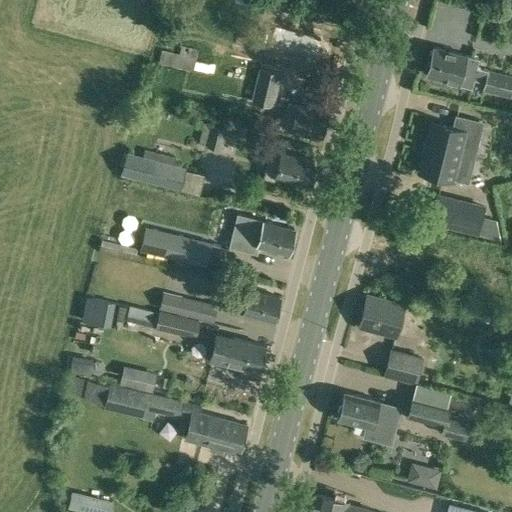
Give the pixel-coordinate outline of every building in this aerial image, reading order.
[(275,8),(277,1),(271,0),(264,0),(264,6),(275,8)] [(511,12),(511,0),(503,0),(501,10),(511,12)] [(188,68),(192,47),(181,45),(179,53),(160,49),(158,61),(188,68)] [(471,87),(478,58),(467,55),(434,47),(427,74),(442,78),(441,80),(458,85),(458,84),(471,87)] [(273,106),(281,73),(259,68),(251,101),(273,106)] [(511,89),(511,76),(488,70),(486,70),(482,90),(510,97),(511,89)] [(288,102),(284,117),(278,116),(275,127),(291,131),(292,128),(294,128),(294,132),(303,134),(305,131),(320,135),(326,111),(288,102)] [(423,151),(418,172),(453,181),(461,150),(474,153),(482,122),(456,115),(453,127),(431,121),(426,142),(425,142),(423,151)] [(220,149),(226,128),(212,124),(206,145),(220,149)] [(274,179),(275,176),(305,184),(311,159),(281,151),(280,152),(271,150),(264,177),(274,179)] [(179,190),(185,168),(127,152),(121,173),(176,189),(179,190)] [(484,206),(468,202),(465,216),(434,208),(430,222),(477,234),(484,206)] [(288,251),(294,226),(263,219),(252,216),(246,244),(257,247),(257,243),(288,251)] [(204,265),(210,243),(146,228),(141,249),(204,265)] [(406,247),(394,244),(382,241),(373,272),(412,282),(419,258),(436,263),(440,247),(408,238),(406,247)] [(498,268),(502,248),(463,240),(459,260),(498,268)] [(273,320),(279,296),(240,286),(233,310),(273,320)] [(158,308),(187,315),(213,321),(218,305),(182,296),(163,291),(158,308)] [(395,335),(403,305),(368,296),(360,325),(395,335)] [(198,321),(186,319),(128,305),(125,318),(155,326),(154,328),(195,337),(198,321)] [(258,369),(264,345),(232,336),(233,336),(222,333),(215,358),(226,361),(225,364),(226,365),(226,366),(226,368),(226,369),(227,371),(228,372),(229,373),(230,374),(232,374),(233,374),(235,374),(236,374),(238,373),(239,372),(240,371),(241,370),(241,369),(243,369),(244,365),(258,369)] [(423,356),(390,347),(383,375),(415,383),(423,356)] [(159,379),(162,357),(129,353),(126,374),(159,379)] [(145,407),(146,408),(178,417),(178,414),(181,399),(110,381),(103,406),(142,416),(145,407)] [(391,444),(401,408),(379,402),(379,401),(345,392),(338,416),(367,424),(363,437),(391,444)] [(450,407),(438,403),(411,396),(406,415),(442,425),(440,432),(465,438),(470,418),(449,412),(450,407)] [(182,431),(183,431),(185,432),(184,437),(212,444),(211,449),(223,452),(224,448),(238,451),(245,423),(200,411),(202,404),(181,399),(178,414),(186,416),(182,431)] [(317,494),(312,511),(370,511),(346,504),(346,502),(317,494)] [(456,511),(482,511),(482,496),(456,496),(456,511)]
